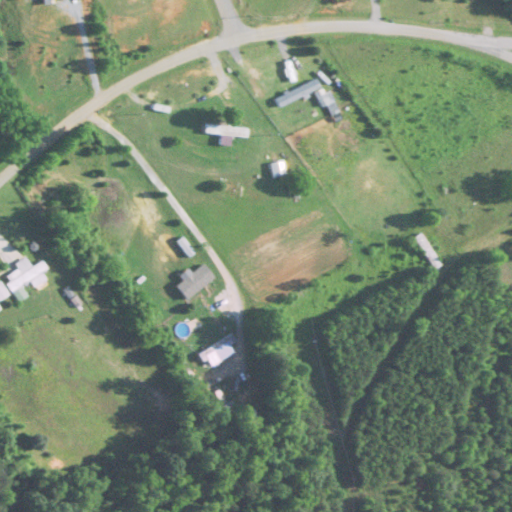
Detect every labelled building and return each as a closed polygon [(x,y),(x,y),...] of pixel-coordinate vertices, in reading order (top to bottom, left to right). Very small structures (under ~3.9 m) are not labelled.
[(273,100),(277,109),(312,92),(320,110),(333,104),(328,91),(321,94),(315,80),(273,100)] [(246,127),(203,127),(203,137),(246,137),(246,127)] [(0,299),(29,282),(32,287),(43,281),(39,274),(45,270),(40,262),(30,268),(24,259),(13,265),(17,272),(0,282),(0,299)] [(209,371),(230,351),(228,348),(235,341),(227,332),(198,359),(209,371)] [(213,420),(228,416),(221,391),(206,396),(213,420)]
